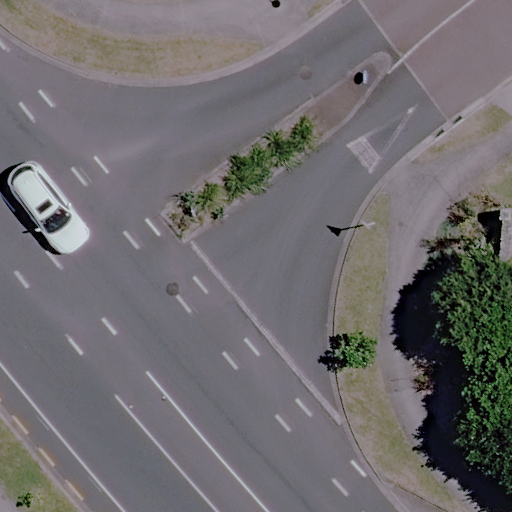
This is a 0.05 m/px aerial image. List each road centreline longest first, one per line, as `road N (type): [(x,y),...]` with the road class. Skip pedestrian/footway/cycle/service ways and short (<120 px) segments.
road 1 (residential): [(89,288),(485,0)]
road 2 (secondary): [(89,288),(271,511)]
road 3 (secondary): [(0,185),(89,288)]
